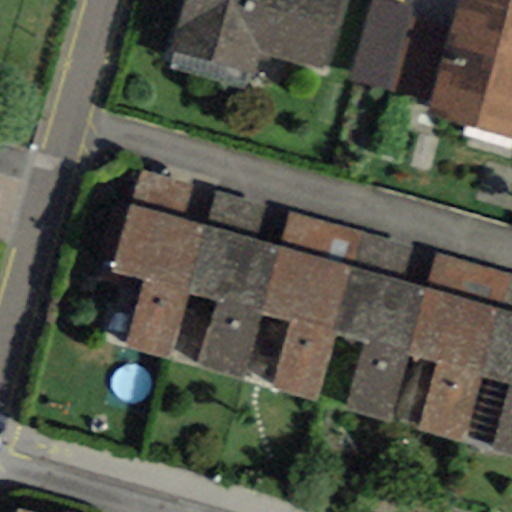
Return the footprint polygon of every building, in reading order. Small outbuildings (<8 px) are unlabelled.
[(182,0),(167,49),(246,73),(253,49),(320,69),(341,0),(182,0)] [(371,0),(351,80),(394,91),(415,11),(372,0),(371,0)] [(511,0),(458,0),(425,116),(511,141),(511,0)] [(133,208),(115,273),(145,282),(126,349),(167,361),(187,294),(205,229),(133,208)] [(281,248),(205,229),(187,294),(214,302),(195,367),(243,380),(262,316),(281,248)] [(355,269),(281,248),(262,316),(291,324),(272,391),(317,403),(336,333),(355,269)] [(429,290),(355,269),(336,333),(366,342),(347,409),(391,422),(410,355),(429,290)] [(503,314),(429,290),(410,355),(440,364),(419,431),(466,445),(485,378),(503,314)] [(511,316),(503,314),(485,378),(511,385),(511,386),(494,451),(511,456),(511,316)]
